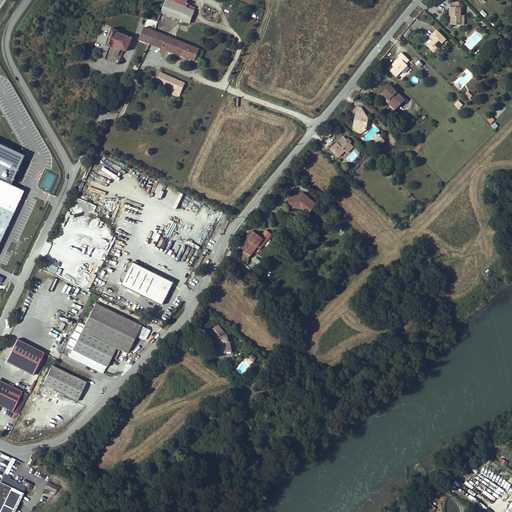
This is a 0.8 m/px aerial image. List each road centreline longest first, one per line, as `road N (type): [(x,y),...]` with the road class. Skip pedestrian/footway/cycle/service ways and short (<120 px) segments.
road 1 (unclassified): [(0,443),(12,449),(56,440),(188,310),(235,222),(417,0)]
road 2 (unclassified): [(69,174),(6,56),(8,27),(28,0)]
road 3 (unclassified): [(0,326),(69,174)]
